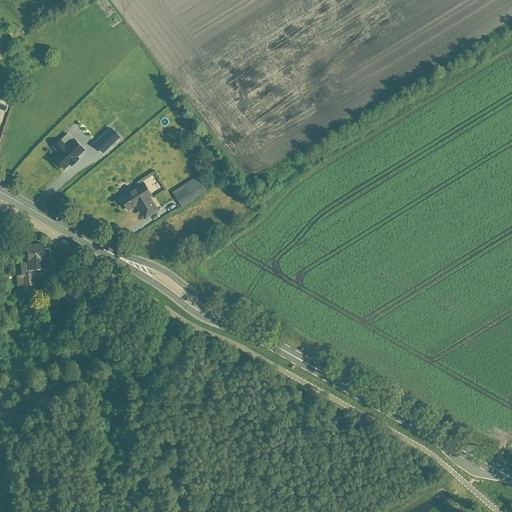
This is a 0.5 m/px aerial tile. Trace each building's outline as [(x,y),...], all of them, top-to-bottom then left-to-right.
[(0,108),(6,111),(10,102),(0,97),(0,108)] [(103,152),(112,144),(119,137),(111,128),(103,135),(95,144),(103,152)] [(66,146),(61,140),(54,147),(59,153),(54,158),(64,169),(69,164),(70,163),(70,164),(77,157),(77,156),(84,150),(74,139),(66,146)] [(158,210),(149,197),(152,195),(144,183),(120,198),(128,210),(136,205),(145,218),(158,210)] [(182,207),(194,200),(189,192),(177,199),(182,207)] [(50,248),(44,248),(44,243),(35,244),(38,268),(52,267),(51,259),(50,259),(50,256),(51,256),(50,248)] [(38,268),(35,244),(28,245),(29,261),(29,262),(21,263),(22,275),(24,274),(26,290),(35,289),(34,273),(31,273),(31,269),(38,268)] [(75,333),(76,318),(64,317),(64,322),(68,322),(68,333),(75,333)]
